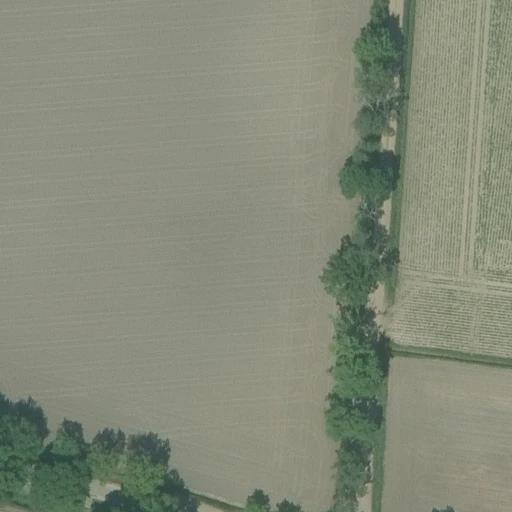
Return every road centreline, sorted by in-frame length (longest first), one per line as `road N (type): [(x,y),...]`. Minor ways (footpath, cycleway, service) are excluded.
road 1 (track): [(392,0),(358,511)]
road 2 (unclassified): [(137,511),(137,504),(0,461)]
